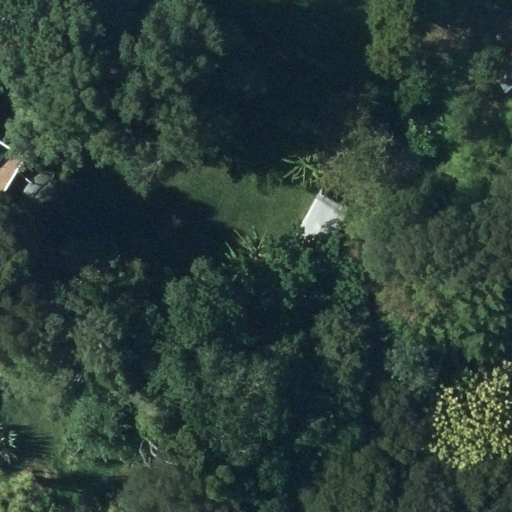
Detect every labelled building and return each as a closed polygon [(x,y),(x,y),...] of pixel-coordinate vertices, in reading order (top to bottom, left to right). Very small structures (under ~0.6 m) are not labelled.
[(58,0),(76,11),(82,0),(58,0)] [(259,111),(273,86),(239,68),(225,93),(259,111)] [(362,168),(405,194),(429,156),(385,129),(362,168)] [(0,137),(0,199),(1,200),(30,157),(0,137)] [(353,204),(325,183),(286,236),(314,257),(353,204)]
